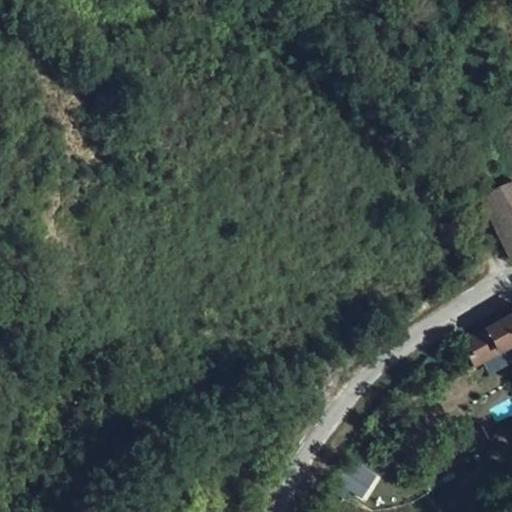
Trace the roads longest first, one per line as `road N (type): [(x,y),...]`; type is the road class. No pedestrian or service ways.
road 1 (unclassified): [(511,287),(422,335),(349,393),(273,511)]
road 2 (track): [(304,453),(282,433),(202,452),(147,511)]
